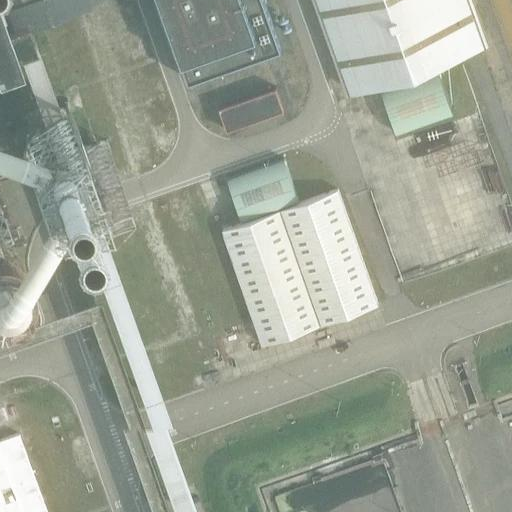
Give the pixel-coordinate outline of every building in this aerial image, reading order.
[(160,0),(189,80),(282,47),(264,0),(160,0)] [(483,41),(468,0),(316,0),(348,89),(483,41)] [(21,7),(11,11),(18,28),(28,24),(21,7)] [(395,133),(452,113),(438,71),(381,91),(395,133)] [(276,87),(218,108),(226,131),(284,110),(276,87)] [(298,203),(284,162),(228,181),(242,222),(298,203)] [(242,222),(222,229),(262,344),(377,304),(337,189),(298,203),(242,222)] [(93,204),(78,210),(96,259),(111,254),(93,204)] [(26,276),(26,271),(24,265),(22,260),(18,255),(13,251),(9,248),(5,247),(0,245),(0,305),(1,305),(7,304),(12,301),(17,298),(20,294),(24,288),(26,282),(26,276)] [(42,511),(15,434),(0,439),(0,511),(42,511)]
